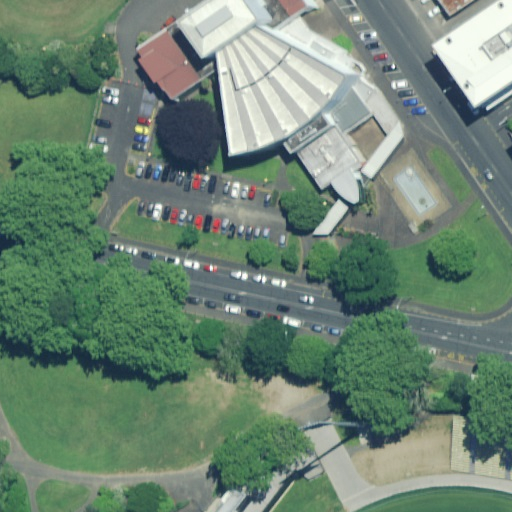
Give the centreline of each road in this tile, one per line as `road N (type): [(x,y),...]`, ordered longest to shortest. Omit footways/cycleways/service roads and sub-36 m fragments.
road 1 (secondary): [(474,344),(0,242)]
road 2 (secondary): [(511,191),(378,0)]
